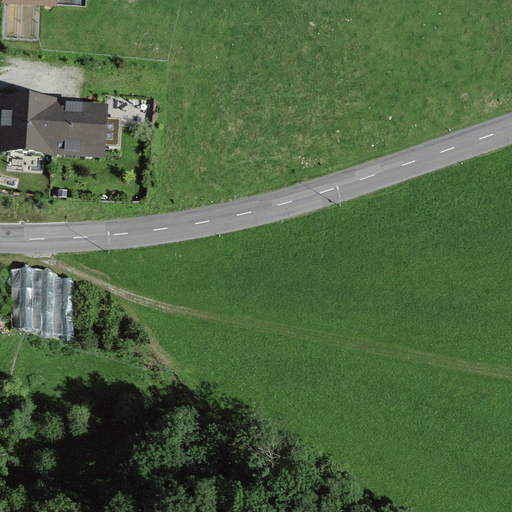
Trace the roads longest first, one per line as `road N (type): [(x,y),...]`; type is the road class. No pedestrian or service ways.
road 1 (tertiary): [(0,239),(134,234),(230,217),(511,128)]
road 2 (track): [(511,374),(162,307),(14,239)]
